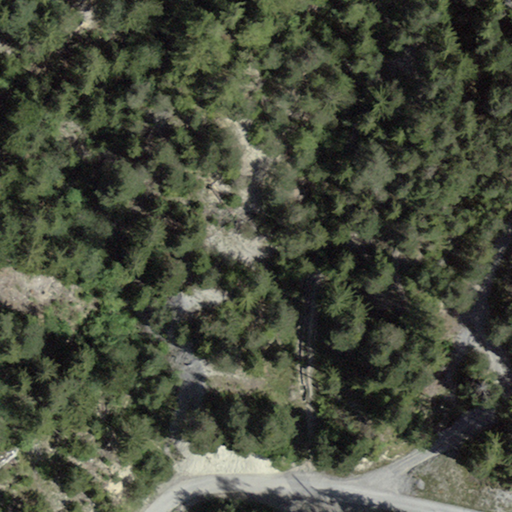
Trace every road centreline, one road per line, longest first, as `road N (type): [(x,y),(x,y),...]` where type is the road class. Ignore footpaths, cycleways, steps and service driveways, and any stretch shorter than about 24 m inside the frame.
road 1 (track): [(511,240),(479,314),(500,365),(495,414),(363,494)]
road 2 (track): [(306,485),(201,485),(157,511)]
